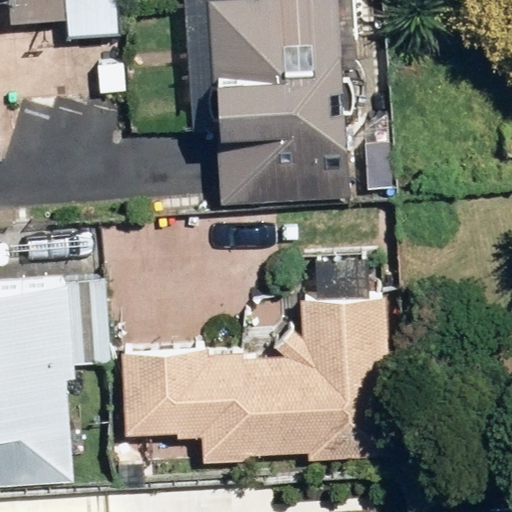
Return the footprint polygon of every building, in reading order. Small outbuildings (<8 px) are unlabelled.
[(69,11),(69,30),(122,29),(121,0),(16,0),(17,12),(69,11)] [(345,189),(346,0),(218,0),(217,187),(345,189)] [(322,257),(322,282),(305,282),(305,323),(282,323),(281,350),(130,347),(128,426),(204,428),(204,453),(251,454),(252,438),(312,440),(312,452),(391,454),(392,432),(395,284),(362,283),(362,258),(322,257)] [(110,277),(83,276),(0,273),(0,477),(70,480),(74,371),(80,371),(81,358),(108,359),(110,277)] [(511,511),(511,484),(498,484),(497,511),(511,511)]
